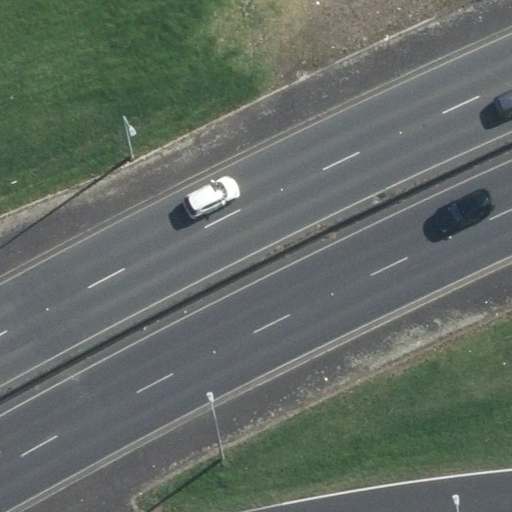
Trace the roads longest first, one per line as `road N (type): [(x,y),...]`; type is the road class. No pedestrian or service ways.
road 1 (primary): [(0,339),(511,81)]
road 2 (primary): [(511,211),(0,465)]
road 3 (track): [(375,0),(293,188)]
road 4 (motorway): [(511,502),(379,511)]
